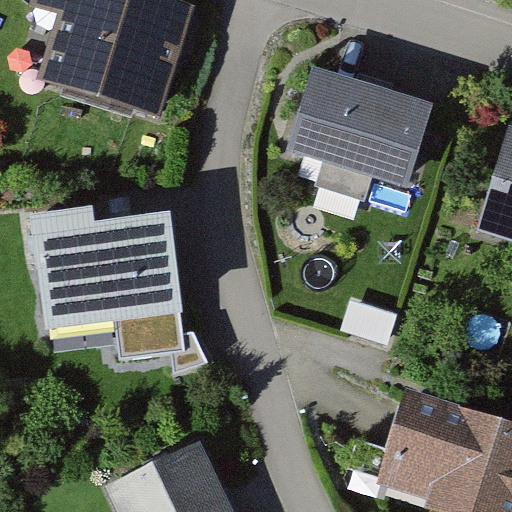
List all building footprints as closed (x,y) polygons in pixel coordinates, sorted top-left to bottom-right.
[(193,18),(133,0),(40,0),(35,21),(61,29),(43,87),(162,123),(193,18)] [(436,117),(309,76),(284,151),(411,192),(436,117)] [(511,140),(505,138),(475,232),(511,243),(511,140)] [(88,211),(27,216),(38,338),(182,324),(173,225),(90,233),(88,211)] [(511,511),(511,427),(404,393),(372,491),(437,511),(511,511)] [(227,511),(199,451),(112,493),(121,511),(227,511)]
